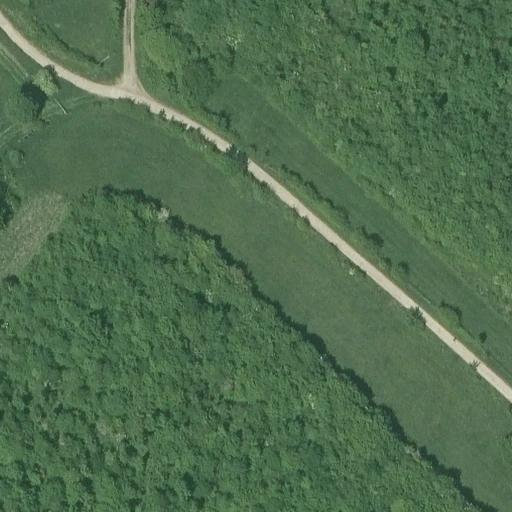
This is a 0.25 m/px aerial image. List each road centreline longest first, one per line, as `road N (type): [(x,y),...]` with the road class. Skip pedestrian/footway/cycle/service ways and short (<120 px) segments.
road 1 (track): [(128,99),(230,152),(511,398)]
road 2 (track): [(0,22),(57,72),(128,99)]
